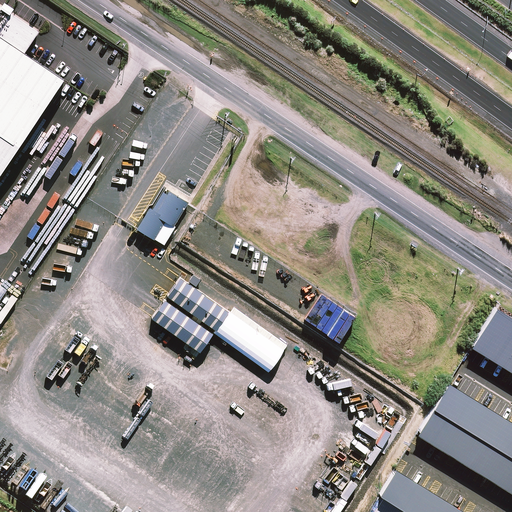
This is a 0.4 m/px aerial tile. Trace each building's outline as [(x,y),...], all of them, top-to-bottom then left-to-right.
[(0,172),(64,78),(24,51),(38,30),(11,12),(13,8),(4,2),(2,5),(0,4),(0,172)] [(197,346),(227,304),(184,273),(153,316),(197,346)] [(511,316),(495,306),(471,346),(511,371),(511,316)] [(286,345),(232,309),(214,336),(267,373),(286,345)] [(511,421),(448,382),(417,433),(511,491),(511,421)] [(467,511),(395,468),(379,493),(384,496),(409,511),(467,511)] [(409,511),(384,496),(373,511),(409,511)]
